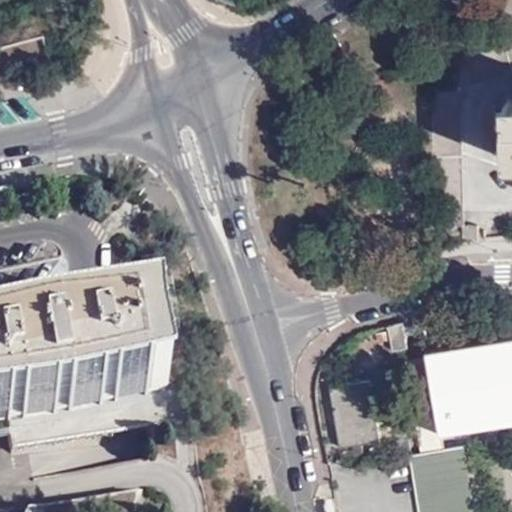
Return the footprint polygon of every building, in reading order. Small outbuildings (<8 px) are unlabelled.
[(511,41),(452,57),(458,83),(485,76),(511,68),(511,41)] [(429,83),(430,207),(459,204),(457,82),(429,83)] [(459,204),(430,207),(430,220),(459,221),(459,204)] [(458,234),(479,236),(479,222),(459,221),(458,234)] [(157,350),(154,325),(146,326),(145,321),(80,331),(80,326),(10,338),(10,343),(0,344),(0,425),(64,417),(140,401),(140,397),(161,393),(154,350),(157,350)] [(405,325),(389,330),(396,355),(412,351),(405,325)] [(511,406),(511,337),(428,353),(439,419),(511,406)] [(367,367),(328,375),(337,435),(374,430),(364,374),(368,374),(367,367)] [(476,511),(462,434),(408,443),(419,511),(476,511)]
